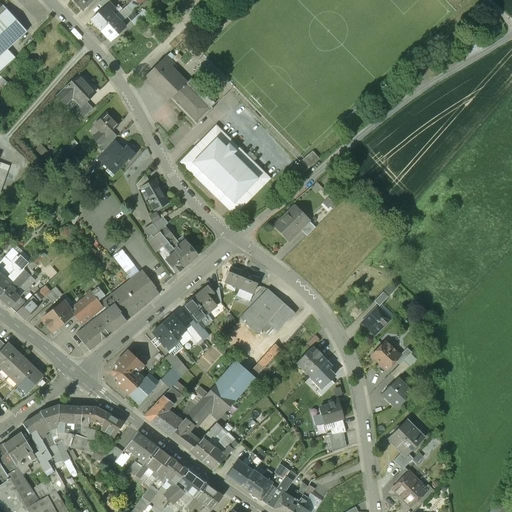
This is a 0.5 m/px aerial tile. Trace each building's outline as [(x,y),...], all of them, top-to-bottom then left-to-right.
[(72,0),(82,11),(93,0),(72,0)] [(143,2),(140,0),(133,0),(126,7),(131,13),(143,2)] [(109,3),(90,20),(100,30),(115,17),(111,13),(115,9),(109,3)] [(2,5),(0,6),(0,73),(34,38),(2,5)] [(115,17),(100,30),(110,41),(125,27),(115,17)] [(174,65),(165,56),(144,77),(168,102),(171,99),(196,125),(212,109),(186,83),(171,68),(174,65)] [(92,110),(85,103),(95,94),(78,76),(65,88),(65,89),(57,97),(64,105),(73,96),(82,105),(76,110),(83,119),(92,110)] [(117,127),(104,114),(94,125),(106,137),(106,138),(109,135),(117,127)] [(269,179),(216,126),(180,162),(234,215),(269,179)] [(109,135),(106,138),(106,137),(99,144),(104,149),(108,146),(114,140),(109,135)] [(114,140),(108,146),(112,150),(118,144),(114,140)] [(136,154),(127,146),(124,149),(118,144),(112,150),(104,159),(111,166),(109,168),(116,174),(128,161),(130,160),(136,154)] [(314,153),(298,165),(306,174),(321,161),(314,153)] [(298,165),(292,170),(300,179),(306,174),(298,165)] [(150,182),(145,174),(136,184),(138,189),(142,187),(150,182)] [(168,202),(155,179),(150,182),(142,187),(149,201),(148,201),(153,210),(168,202)] [(296,216),(291,210),(281,219),(273,225),(281,233),(282,233),(289,241),(300,230),(307,223),(306,222),(298,214),(296,216)] [(179,244),(165,227),(168,225),(162,218),(152,224),(167,242),(174,252),(175,252),(178,249),(177,247),(179,244)] [(315,228),(307,220),(306,222),(307,223),(300,230),(306,236),(315,228)] [(167,242),(152,224),(145,229),(151,235),(146,239),(155,252),(162,246),(167,242)] [(198,255),(184,240),(179,244),(177,247),(178,249),(175,252),(186,265),(198,255)] [(186,265),(175,252),(174,252),(167,242),(162,246),(170,256),(164,261),(176,274),(186,265)] [(28,262),(12,248),(2,260),(8,264),(0,273),(0,295),(15,279),(14,278),(26,265),(28,262)] [(26,265),(14,278),(15,279),(20,283),(25,278),(30,282),(33,278),(26,271),(29,267),(26,265)] [(245,273),(230,267),(224,281),(236,286),(235,289),(238,290),(239,287),(245,273)] [(141,272),(124,285),(129,292),(146,278),(141,272)] [(258,279),(245,273),(239,287),(253,293),(258,279)] [(124,285),(101,303),(105,307),(103,308),(102,306),(96,312),(96,314),(97,316),(75,334),(89,351),(143,308),(159,294),(155,289),(155,290),(146,278),(129,292),(124,285)] [(15,279),(0,295),(0,298),(10,308),(19,297),(13,292),(20,283),(15,279)] [(207,285),(193,297),(206,314),(216,305),(211,299),(214,296),(211,293),(213,292),(207,285)] [(44,286),(33,296),(37,300),(37,301),(38,302),(49,291),(44,286)] [(213,292),(211,293),(214,296),(211,299),(216,305),(221,301),(219,287),(213,292)] [(98,288),(91,293),(98,301),(105,295),(98,288)] [(283,303),(267,289),(240,317),(258,334),(266,324),(283,303)] [(382,292),(374,301),(379,306),(387,297),(382,292)] [(70,310),(69,310),(72,315),(80,325),(93,315),(88,308),(98,301),(91,293),(74,306),(70,310)] [(33,296),(16,313),(24,320),(38,307),(34,304),(37,301),(37,300),(33,296)] [(206,314),(193,297),(182,306),(195,323),(206,314)] [(74,306),(68,298),(63,302),(70,310),(74,306)] [(63,301),(40,318),(51,331),(64,321),(61,316),(69,310),(70,310),(63,302),(63,301)] [(283,303),(266,324),(276,333),(288,319),(290,320),(295,314),(283,303)] [(383,314),(376,308),(361,324),(374,336),(388,321),(382,315),(383,314)] [(69,310),(61,316),(64,321),(72,315),(69,310)] [(178,321),(173,314),(162,323),(178,342),(181,345),(191,336),(184,328),(182,326),(183,326),(178,320),(178,321)] [(178,342),(162,323),(152,332),(169,353),(175,348),(173,346),(178,342)] [(193,328),(189,324),(184,328),(191,336),(196,343),(201,339),(193,328)] [(206,335),(197,324),(193,328),(201,339),(206,335)] [(315,335),(307,343),(311,347),(319,339),(315,335)] [(16,351),(8,343),(6,345),(0,351),(0,366),(1,367),(16,351)] [(274,344),(249,373),(255,378),(280,349),(274,344)] [(389,344),(388,345),(385,348),(382,345),(371,356),(380,364),(380,366),(382,367),(383,367),(386,370),(399,356),(393,351),(394,349),(394,348),(394,347),(393,345),(392,344),(391,344),(389,344)] [(316,350),(314,350),(311,347),(298,360),(306,367),(304,369),(311,376),(326,361),(319,355),(319,353),(316,350)] [(25,359),(16,351),(1,367),(9,376),(25,359)] [(127,351),(114,364),(117,367),(113,370),(113,376),(117,380),(115,382),(128,395),(142,380),(137,376),(137,368),(141,364),(127,351)] [(180,361),(178,363),(172,356),(167,360),(173,367),(181,377),(188,370),(180,361)] [(34,368),(25,359),(9,376),(18,384),(34,368)] [(196,406),(185,418),(195,426),(207,411),(217,420),(255,378),(249,373),(236,360),(215,383),(215,384),(202,399),(196,406)] [(296,362),(304,369),(306,367),(298,360),(296,362)] [(326,361),(311,376),(309,377),(319,388),(321,389),(330,380),(334,376),(328,369),(331,366),(326,361)] [(403,361),(391,373),(397,379),(398,378),(409,367),(403,361)] [(173,367),(160,380),(170,389),(171,387),(181,377),(173,367)] [(34,368),(18,384),(27,392),(42,376),(34,368)] [(397,379),(395,381),(403,388),(405,385),(398,378),(397,379)] [(142,380),(128,395),(138,404),(153,388),(143,379),(142,380)] [(334,384),(330,380),(321,389),(319,388),(316,391),(322,396),(334,384)] [(403,388),(395,381),(381,395),(396,409),(412,393),(405,385),(403,388)] [(181,394),(171,387),(170,389),(163,396),(173,404),(181,394)] [(198,395),(191,402),(196,406),(202,399),(198,395)] [(163,396),(143,416),(154,425),(170,437),(182,422),(167,412),(173,404),(163,396)] [(338,402),(334,403),(333,400),(328,401),(329,405),(321,407),(322,412),(321,413),(324,423),(332,421),(342,419),(342,418),(338,402)] [(59,405),(51,408),(42,411),(40,413),(46,421),(50,429),(58,427),(59,405)] [(75,406),(59,405),(58,427),(57,432),(57,433),(62,441),(65,445),(70,446),(73,434),(74,423),(75,406)] [(82,407),(75,406),(74,423),(80,424),(81,417),(82,407)] [(105,412),(96,408),(96,407),(82,407),(81,417),(88,417),(88,429),(95,431),(95,430),(102,430),(113,436),(121,422),(105,412)] [(46,421),(40,413),(29,420),(39,436),(40,438),(44,436),(43,434),(45,432),(46,435),(49,447),(55,444),(50,429),(46,421)] [(88,417),(81,417),(80,424),(80,436),(87,439),(94,441),(95,436),(95,431),(88,429),(88,417)] [(182,422),(170,437),(184,447),(193,437),(188,433),(195,426),(185,418),(182,422)] [(342,419),(332,421),(333,427),(330,428),(332,435),(343,433),(345,432),(342,419)] [(46,449),(40,438),(39,436),(29,420),(22,424),(33,442),(37,449),(38,451),(33,454),(39,463),(44,472),(51,467),(50,467),(47,461),(51,458),(46,449)] [(407,420),(388,439),(401,452),(403,454),(405,451),(409,447),(411,449),(420,441),(418,439),(420,437),(411,428),(413,426),(407,420)] [(216,422),(201,438),(198,441),(189,451),(201,461),(213,448),(207,442),(212,436),(213,437),(221,428),(216,422)] [(252,423),(234,440),(238,445),(256,428),(252,423)] [(19,432),(2,444),(14,462),(31,450),(28,445),(19,432)] [(137,432),(126,447),(131,451),(132,452),(144,437),(137,432)] [(227,433),(214,447),(221,452),(234,440),(227,433)] [(332,435),(329,435),(333,452),(346,447),(343,433),(332,435)] [(80,436),(73,434),(70,446),(84,450),(87,439),(80,436)] [(104,442),(95,436),(94,441),(87,439),(84,450),(93,453),(105,457),(114,446),(106,440),(104,442)] [(144,437),(132,452),(139,458),(144,462),(156,447),(144,437)] [(193,437),(184,447),(189,451),(198,441),(193,437)] [(213,448),(201,461),(212,470),(238,445),(234,440),(221,452),(214,447),(213,448)] [(62,441),(55,444),(59,453),(67,450),(65,445),(62,441)] [(37,449),(33,442),(28,445),(31,450),(33,454),(38,451),(37,449)] [(14,462),(2,444),(0,445),(0,465),(6,474),(17,467),(14,462)] [(49,447),(46,449),(51,458),(55,456),(58,468),(65,466),(63,462),(59,453),(55,444),(49,447)] [(122,452),(114,446),(105,457),(116,460),(122,452)] [(122,452),(116,460),(114,462),(119,466),(131,451),(126,447),(122,452)] [(172,458),(156,447),(144,462),(143,463),(158,475),(172,458)] [(261,449),(255,455),(252,452),(247,458),(251,462),(247,467),(252,470),(253,470),(267,454),(261,449)] [(31,450),(14,462),(17,467),(22,474),(39,463),(33,454),(31,450)] [(403,454),(401,452),(393,461),(402,470),(404,468),(413,459),(405,451),(403,454)] [(105,457),(93,453),(91,457),(112,464),(114,462),(116,460),(105,457)] [(135,462),(126,474),(129,477),(130,474),(133,476),(143,463),(144,462),(139,458),(136,463),(135,462)] [(158,475),(150,486),(157,492),(162,486),(165,476),(168,479),(167,481),(169,483),(173,477),(178,480),(186,470),(172,458),(158,475)] [(237,459),(226,475),(241,486),(252,471),(252,470),(247,467),(237,459)] [(0,479),(3,483),(10,479),(7,476),(6,474),(0,465),(0,479)] [(51,467),(44,472),(51,485),(51,484),(61,479),(53,465),(50,467),(51,467)] [(281,465),(276,473),(276,474),(269,484),(276,489),(284,476),(289,471),(281,465)] [(67,511),(51,484),(51,485),(35,495),(22,474),(17,467),(6,474),(7,476),(10,479),(12,481),(29,511),(67,511)] [(402,470),(391,480),(395,484),(408,472),(404,468),(402,470)] [(186,470),(178,480),(186,486),(184,489),(194,496),(205,483),(187,469),(186,470)] [(272,473),(267,469),(262,476),(267,480),(272,473)] [(262,476),(253,470),(252,470),(252,471),(241,486),(265,504),(276,489),(269,484),(266,482),(267,480),(262,476)] [(395,484),(391,489),(395,493),(398,493),(401,497),(418,481),(408,472),(395,484)] [(276,489),(265,504),(272,508),(282,492),(284,493),(292,482),(284,476),(276,489)] [(0,485),(0,511),(9,511),(13,509),(14,511),(29,511),(12,481),(10,479),(3,483),(0,485)] [(418,481),(401,497),(406,501),(406,504),(410,507),(417,500),(427,490),(424,488),(418,481)] [(307,487),(300,482),(295,490),(302,495),(303,494),(307,487)] [(222,496),(205,483),(194,496),(212,509),(222,496)] [(175,484),(156,502),(165,510),(183,492),(175,484)] [(315,489),(309,485),(307,487),(303,494),(308,497),(306,500),(307,501),(315,489)] [(434,491),(428,485),(424,488),(427,490),(417,500),(421,504),(434,491)] [(284,493),(282,492),(272,508),(278,511),(291,511),(302,496),(299,494),(294,501),(288,498),(289,496),(284,493)] [(144,494),(134,506),(140,511),(150,499),(144,494)] [(302,496),(291,511),(308,511),(309,511),(302,506),(306,500),(308,497),(303,494),(302,495),(302,496)]
